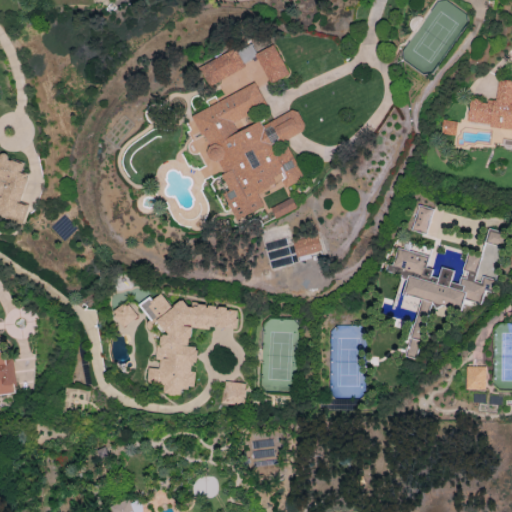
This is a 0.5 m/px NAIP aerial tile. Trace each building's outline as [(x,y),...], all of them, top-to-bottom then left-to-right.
[(199,67),(208,86),(246,68),(243,62),(257,56),(270,83),(288,74),(274,44),(256,53),(251,42),(199,67)] [(467,124),(511,128),(511,81),(498,80),(495,102),(470,98),(467,124)] [(190,115),(213,160),(216,158),(223,173),(220,174),(229,192),(224,194),(237,221),(265,206),(260,197),(302,176),(285,141),(306,130),(295,108),(260,126),(258,120),(238,130),(233,120),(266,104),(255,83),(190,115)] [(456,135),(456,121),(442,120),(441,134),(456,135)] [(0,214),(24,220),(28,205),(19,203),(26,173),(20,172),(23,163),(8,159),(7,153),(0,154),(0,214)] [(297,207),(292,197),(271,207),(276,218),(297,207)] [(410,230),(425,234),(432,209),(418,204),(410,230)] [(484,248),(500,251),(504,232),(488,229),(484,248)] [(320,251),(317,235),(292,241),(295,256),(320,251)] [(481,302),(485,282),(475,280),(481,255),(466,252),(459,284),(451,282),(454,270),(449,269),(436,270),(426,268),(429,255),(397,248),(392,269),(407,276),(403,294),(420,298),(406,356),(416,358),(417,352),(417,345),(422,342),(430,302),(461,309),(463,299),(479,302),(481,302)] [(190,329),(237,327),(236,305),(194,307),(184,299),(168,307),(164,296),(151,297),(144,300),(160,337),(157,338),(158,361),(161,368),(147,368),(148,385),(163,384),(163,394),(181,394),(181,391),(195,384),(194,376),(190,366),(197,362),(196,346),(189,347),(186,340),(191,338),(190,329)] [(111,314),(122,327),(137,315),(126,302),(111,314)] [(0,393),(15,393),(13,359),(4,359),(4,350),(0,350),(0,330),(0,329),(0,327),(0,393)] [(485,389),(486,366),(466,366),(466,389),(485,389)] [(245,382),(223,381),(222,403),(245,404),(245,382)] [(134,511),(130,499),(103,508),(104,511),(134,511)]
